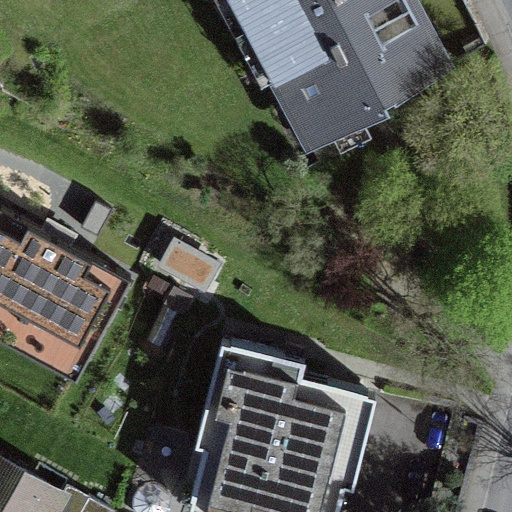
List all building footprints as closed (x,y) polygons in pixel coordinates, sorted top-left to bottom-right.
[(249,0),(252,0),(261,16),(290,0),(239,0),(242,4),(249,0)] [(322,133),(448,62),(416,3),(414,0),(290,0),(261,16),(270,33),(260,39),(297,112),(308,106),(322,133)] [(0,292),(39,224),(0,202),(0,292)] [(130,275),(39,224),(0,292),(0,310),(84,358),(130,275)] [(194,491),(262,508),(261,511),(333,511),(364,387),(298,371),(302,355),(232,338),(194,491)] [(0,511),(48,511),(61,489),(0,454),(0,511)] [(111,511),(114,507),(88,492),(67,480),(48,511),(111,511)] [(134,498),(135,511),(136,511),(168,511),(172,500),(166,488),(154,483),(141,487),(134,498)]
